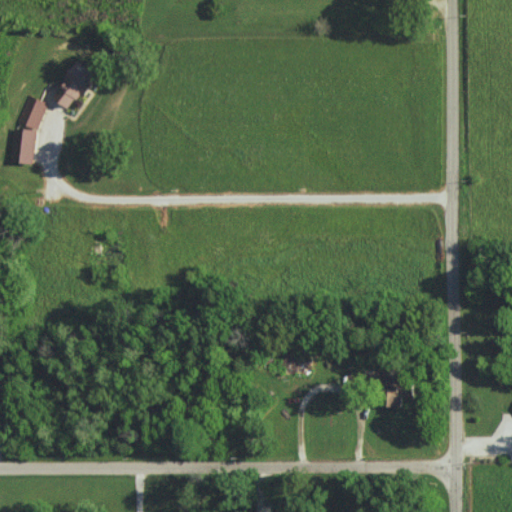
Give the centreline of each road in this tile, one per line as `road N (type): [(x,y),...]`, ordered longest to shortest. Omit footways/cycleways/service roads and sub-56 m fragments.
road 1 (residential): [(453,511),(448,0)]
road 2 (residential): [(0,469),(453,468)]
